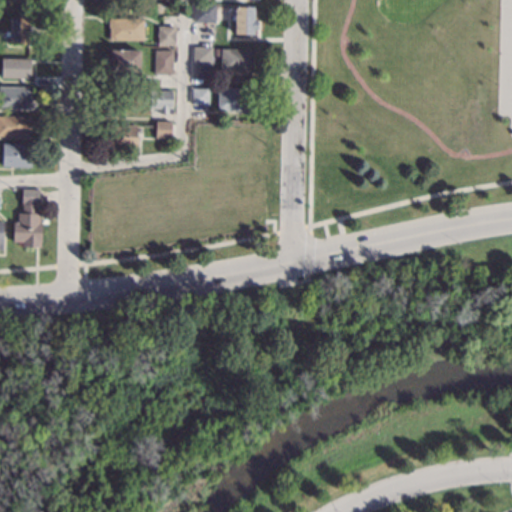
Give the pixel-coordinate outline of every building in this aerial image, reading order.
[(214,22),(193,21),(193,4),(214,4),(214,22)] [(253,20),(256,20),(256,29),(253,29),(253,34),(233,34),(233,7),(253,7),(253,20)] [(28,26),(31,26),(31,39),(28,39),(28,43),(9,43),(10,19),(15,19),(15,17),(28,17),(28,26)] [(143,40),(109,40),(109,27),(108,27),(108,18),(143,19),(143,40)] [(175,45),(157,44),(158,26),(175,26),(175,45)] [(211,47),(210,65),(191,64),(192,46),(211,47)] [(256,71),(220,71),(220,49),(256,49),(256,71)] [(138,50),(138,72),(109,71),(109,50),(138,50)] [(171,51),(171,74),(153,74),(154,50),(171,51)] [(30,59),(1,58),(0,77),(30,78),(30,59)] [(0,86),(29,87),(28,108),(0,108),(0,86)] [(254,111),(218,111),(218,87),(254,87),(254,111)] [(208,88),(207,105),(190,105),(191,88),(208,88)] [(172,114),(159,114),(159,108),(149,108),(149,91),(172,91),(172,114)] [(29,131),(24,131),(24,137),(0,137),(0,116),(29,117),(29,131)] [(170,138),(154,138),(155,121),(170,121),(170,138)] [(136,125),(135,135),(139,135),(138,147),(135,147),(135,149),(107,148),(107,124),(136,125)] [(26,144),(26,154),(30,154),(29,167),(1,166),(1,143),(26,144)] [(38,190),(37,214),(39,214),(39,222),(41,222),(39,248),(21,247),(21,243),(11,242),(12,221),(16,221),(16,212),(19,213),(20,189),(38,190)]
